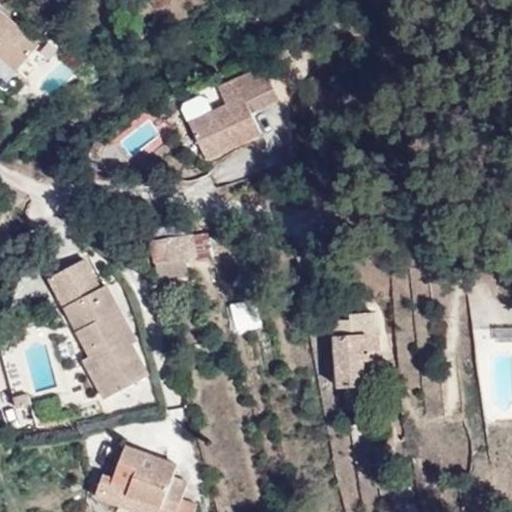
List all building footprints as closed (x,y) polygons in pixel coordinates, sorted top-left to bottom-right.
[(43,54),(0,17),(0,61),(20,79),(43,54)] [(268,83),(256,58),(213,78),(223,100),(188,116),(205,153),(257,129),(241,96),(268,83)] [(20,79),(0,61),(0,78),(12,89),(20,79)] [(227,272),(223,249),(204,251),(208,273),(227,272)] [(208,273),(204,251),(202,251),(198,251),(166,256),(168,279),(170,279),(199,274),(202,274),(208,273)] [(131,335),(100,278),(94,281),(78,252),(43,271),(58,301),(73,294),(85,317),(70,325),(81,350),(77,352),(98,392),(143,368),(126,337),(131,335)] [(85,317),(73,294),(58,301),(70,325),(85,317)] [(251,295),(227,300),(233,329),(258,323),(251,295)] [(400,378),(398,350),(386,352),(383,313),(370,313),(370,300),(340,302),(351,390),(381,388),(378,380),(400,378)] [(15,322),(36,316),(34,308),(13,313),(15,322)] [(25,398),(22,386),(7,390),(10,402),(25,398)] [(149,511),(168,511),(182,475),(166,470),(171,457),(119,438),(107,470),(96,467),(88,489),(149,511)]
